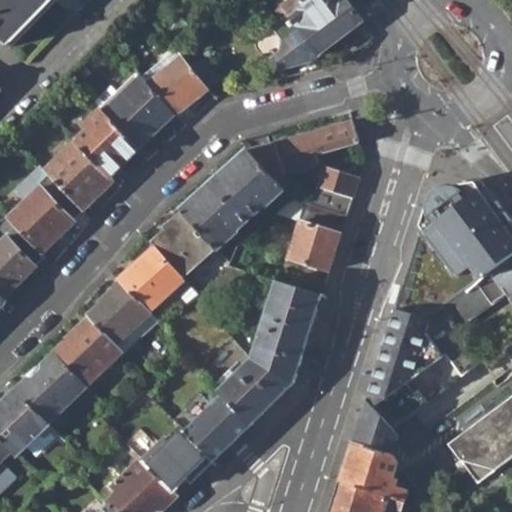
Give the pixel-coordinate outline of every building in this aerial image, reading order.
[(54,0),(0,0),(0,36),(10,46),(54,0)] [(136,0),(101,35),(118,53),(152,18),(138,0),(136,0)] [(363,22),(346,0),(308,0),(305,3),(256,39),(280,69),(313,60),(363,22)] [(183,57),(147,85),(175,114),(175,115),(209,90),(183,57)] [(118,90),(100,108),(139,148),(175,114),(147,85),(136,73),(118,90)] [(100,108),(118,90),(110,82),(92,99),(100,108)] [(87,127),(75,138),(113,179),(142,151),(139,148),(100,108),(85,124),(87,127)] [(353,122),(249,152),(273,179),(318,165),(316,154),(359,142),(353,122)] [(83,211),(83,212),(98,195),(97,194),(113,179),(75,138),(44,168),(48,172),(83,211)] [(248,151),(182,209),(216,247),(219,250),(240,231),(239,229),(284,192),(273,179),(249,152),(248,151)] [(323,163),(315,186),(353,197),(359,175),(323,163)] [(494,203),(479,182),(446,187),(438,191),(435,194),(433,198),(431,202),(397,306),(430,323),(447,310),(511,259),(511,217),(498,200),(494,203)] [(6,219),(44,256),(77,222),(75,220),(40,186),(6,219)] [(315,186),(310,205),(346,216),(353,197),(315,186)] [(307,204),(292,200),(276,212),(302,221),(307,204)] [(330,270),(346,216),(310,205),(307,204),(302,221),(291,256),(330,270)] [(150,242),(155,247),(184,277),(216,247),(182,209),(165,226),(166,228),(150,242)] [(7,236),(0,242),(0,295),(6,302),(39,269),(35,265),(7,236)] [(119,279),(122,281),(150,312),(186,280),(184,277),(155,247),(119,279)] [(511,259),(447,310),(463,332),(510,296),(511,299),(511,259)] [(198,294),(205,303),(245,270),(229,264),(224,274),(198,294)] [(219,389),(223,395),(250,426),(295,382),(323,294),(277,279),(253,357),(219,389)] [(89,314),(91,316),(116,343),(150,312),(122,281),(100,300),(101,303),(89,314)] [(369,397),(397,428),(431,403),(423,392),(419,395),(412,385),(449,357),(465,378),(486,362),(463,332),(447,310),(430,323),(397,306),(380,360),(369,397)] [(158,320),(150,312),(116,343),(124,350),(158,320)] [(67,340),(54,352),(86,387),(124,350),(116,343),(91,316),(66,338),(67,340)] [(511,341),(504,348),(511,359),(511,396),(450,444),(479,483),(511,458),(511,341)] [(54,352),(15,389),(47,423),(86,387),(54,352)] [(15,389),(0,403),(0,437),(12,451),(17,456),(49,425),(47,423),(15,389)] [(223,395),(185,431),(213,461),(250,426),(223,395)] [(397,428),(369,397),(353,441),(391,455),(399,431),(397,428)] [(169,435),(142,459),(176,495),(213,461),(185,431),(183,429),(173,439),(169,435)] [(0,461),(12,451),(0,437),(0,491),(15,477),(0,462),(0,461)] [(353,441),(341,480),(406,500),(408,501),(411,491),(397,486),(399,479),(395,478),(400,463),(396,457),(391,455),(353,441)] [(107,501),(109,503),(117,511),(159,511),(176,495),(142,459),(141,457),(110,486),(116,492),(107,501)] [(341,480),(330,511),(383,511),(387,503),(404,509),(406,500),(341,480)] [(117,511),(109,503),(99,511),(117,511)]
